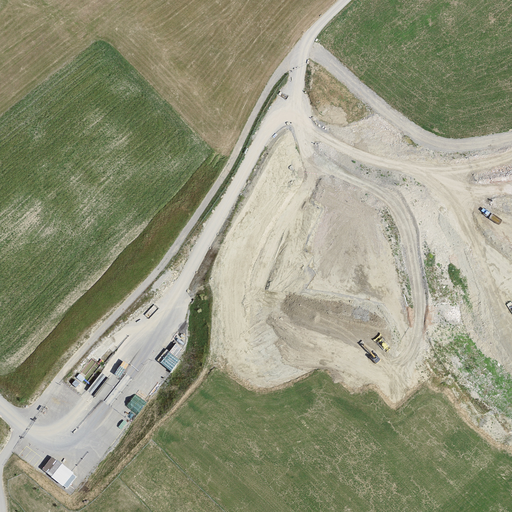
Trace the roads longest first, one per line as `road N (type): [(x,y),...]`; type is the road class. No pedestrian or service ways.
road 1 (track): [(347,0),(265,98),(184,233),(40,403),(0,464)]
road 2 (track): [(71,451),(127,394),(164,321),(183,315),(230,332),(252,325),(316,274),(350,226),(419,176),(511,139)]
road 3 (unknown): [(327,232),(304,122),(313,32)]
